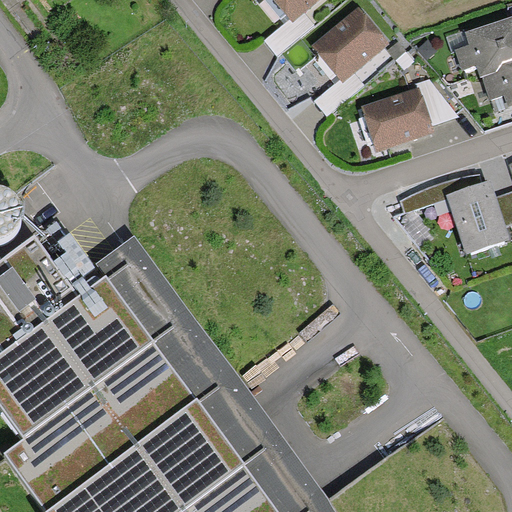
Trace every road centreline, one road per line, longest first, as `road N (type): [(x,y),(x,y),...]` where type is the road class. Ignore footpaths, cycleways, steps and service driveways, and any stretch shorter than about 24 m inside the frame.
road 1 (residential): [(181,0),(350,200)]
road 2 (residential): [(350,200),(511,403)]
road 3 (residential): [(350,200),(377,181),(511,136)]
road 4 (residential): [(0,134),(33,95),(25,65),(0,30)]
